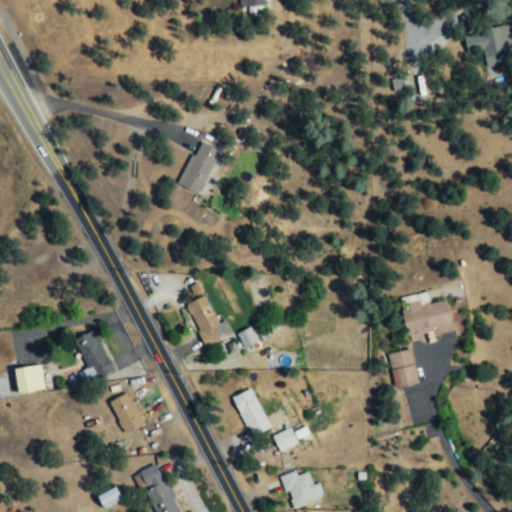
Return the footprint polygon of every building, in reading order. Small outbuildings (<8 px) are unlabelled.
[(463,35),(467,53),(482,49),(487,67),(509,62),(506,49),(511,47),(511,25),(511,24),(463,35)] [(404,87),(402,76),(391,79),(393,90),(404,87)] [(219,150),(199,140),(178,184),(198,193),(219,150)] [(446,300),(428,303),(426,292),(401,297),(403,309),(401,309),(408,343),(434,338),(432,328),(451,325),(446,300)] [(230,333),(225,320),(217,323),(205,295),(186,303),(203,344),(230,333)] [(236,333),(243,348),(257,342),(251,326),(236,333)] [(81,370),(89,384),(114,371),(92,330),(73,340),(88,367),(81,370)] [(418,383),(412,348),(388,353),(394,388),(418,383)] [(15,368),(18,392),(44,390),(41,365),(15,368)] [(270,428),(251,387),(232,397),(251,437),(270,428)] [(143,425),(129,392),(110,400),(123,433),(143,425)] [(297,444),(291,427),(272,434),(278,451),(297,444)] [(137,471),(157,511),(182,511),(165,479),(163,480),(154,462),(137,471)] [(280,475),(292,509),(324,497),(319,482),(312,485),(308,471),(296,475),(295,471),(280,475)] [(122,499),(115,486),(97,494),(104,508),(122,499)]
